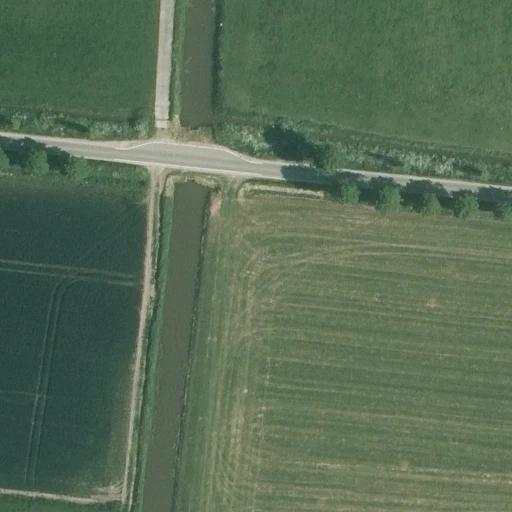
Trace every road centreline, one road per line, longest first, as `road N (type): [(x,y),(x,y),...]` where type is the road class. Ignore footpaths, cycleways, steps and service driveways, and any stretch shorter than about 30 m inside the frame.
road 1 (unclassified): [(511,196),(0,143)]
road 2 (track): [(166,0),(157,160)]
